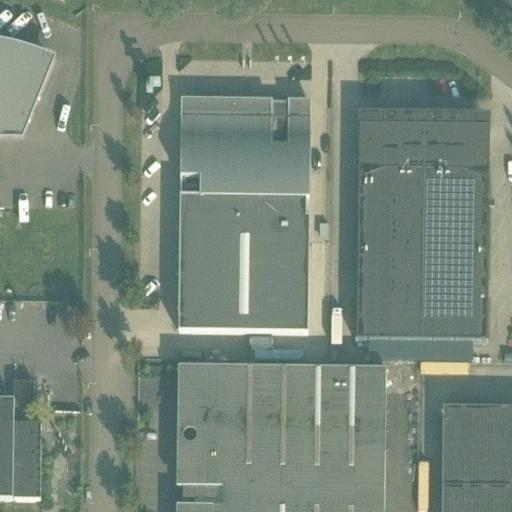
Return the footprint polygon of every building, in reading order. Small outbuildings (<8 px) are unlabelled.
[(0,136),(20,136),(51,63),(38,58),(32,56),(20,52),(7,49),(1,48),(0,47),(0,136)] [(180,223),(309,225),(310,221),(307,221),(307,203),(310,203),(311,110),(308,110),(308,112),(251,111),(251,109),(241,108),(241,111),(181,110),(180,223)] [(470,354),(479,354),(479,346),(487,346),(489,185),(470,178),(489,131),(359,130),(376,177),(357,183),(355,344),(470,346),(470,354)] [(178,336),(308,338),(309,225),(180,223),(178,336)] [(192,461),(385,464),(386,373),(178,371),(177,432),(204,432),(203,437),(203,441),(201,446),(199,452),(196,456),(192,461)] [(0,503),(40,504),(41,429),(33,429),(34,384),(13,384),(13,404),(0,404),(0,503)] [(442,491),(511,491),(511,412),(443,411),(442,491)] [(176,511),(384,511),(385,464),(192,461),(188,466),(186,471),(184,476),(183,483),(183,503),(177,503),(176,511)] [(441,511),(511,511),(511,491),(442,491),(441,511)]
